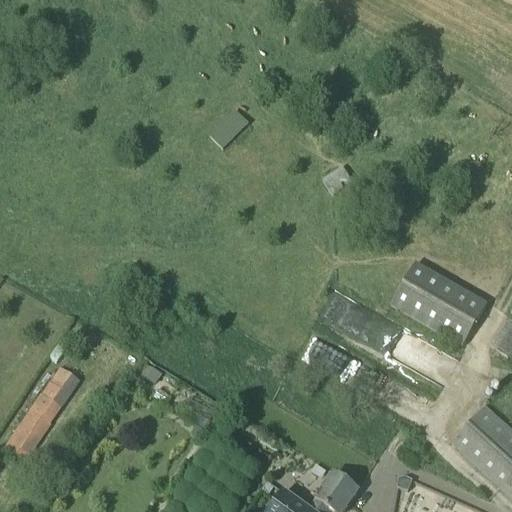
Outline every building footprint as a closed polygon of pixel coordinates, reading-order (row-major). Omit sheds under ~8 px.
[(222,152),(248,126),(235,112),(209,138),(222,152)] [(341,168),(321,182),(332,199),(353,186),(341,168)] [(388,311),(463,354),(488,309),(414,267),(388,311)] [(329,331),(444,379),(452,360),(337,311),(329,331)] [(511,360),(511,324),(508,322),(489,349),(510,363),(511,360)] [(3,449),(25,465),(62,411),(59,410),(78,384),(59,371),(41,397),(40,396),(3,449)] [(511,503),(511,433),(485,408),(450,446),(511,503)] [(315,499),(307,510),(309,511),(345,511),(359,493),(333,474),(318,494),(319,495),(316,500),(315,499)] [(412,482),(404,479),(398,481),(396,496),(405,498),(412,482)] [(309,511),(307,510),(283,493),(268,511),(309,511)]
